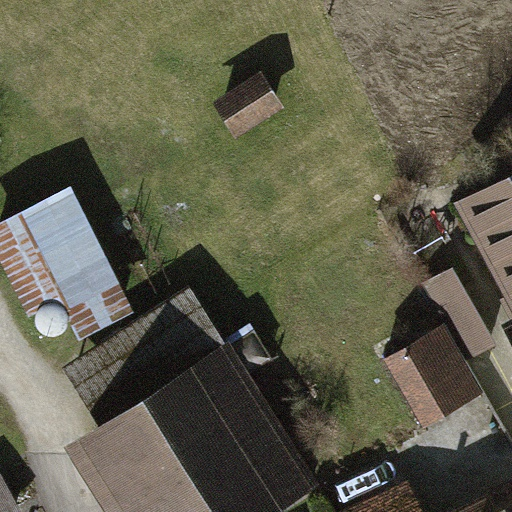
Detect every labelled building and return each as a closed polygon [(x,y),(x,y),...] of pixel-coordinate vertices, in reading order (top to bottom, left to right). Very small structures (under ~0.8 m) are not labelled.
[(262,69),(208,100),(231,141),(285,110),(262,69)] [(511,174),(453,205),(509,314),(491,323),(511,365),(511,174)] [(189,291),(74,366),(111,421),(75,445),(119,511),(272,511),(316,484),(189,291)] [(373,348),(414,424),(471,393),(430,317),(373,348)] [(0,511),(19,511),(0,474),(0,511)] [(511,511),(511,482),(454,511),(421,511),(403,475),(332,511),(511,511)]
